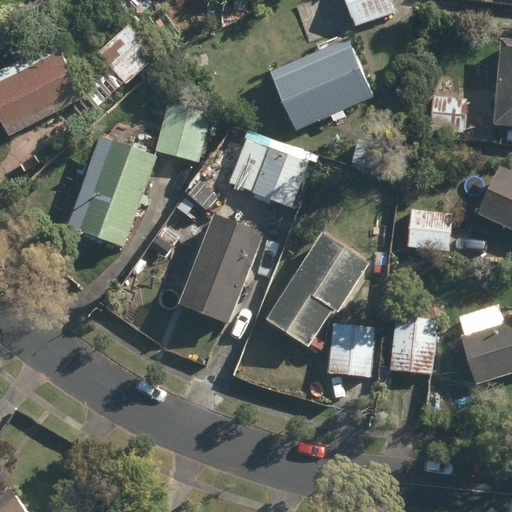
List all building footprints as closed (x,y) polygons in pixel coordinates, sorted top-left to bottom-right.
[(166,51),(186,35),(171,16),(158,0),(152,0),(136,12),(151,32),(166,51)] [(234,0),(234,13),(247,14),(248,0),(234,0)] [(342,0),(354,31),(396,16),(390,0),(342,0)] [(87,102),(96,112),(124,87),(125,88),(157,59),(129,28),(97,57),(111,72),(85,96),(87,102)] [(493,129),(511,130),(511,43),(500,43),(493,129)] [(271,77),(297,135),(331,120),(333,125),(344,120),(343,115),(372,102),(346,44),(271,77)] [(0,75),(0,123),(9,140),(84,102),(56,46),(0,75)] [(429,131),(464,135),(468,101),(433,97),(429,131)] [(158,155),(200,166),(212,119),(169,107),(158,155)] [(67,231),(124,252),(158,162),(101,141),(67,231)] [(253,196),(292,212),(308,169),(269,154),(253,196)] [(479,220),(511,234),(511,177),(500,172),(479,220)] [(409,251),(450,254),(453,217),(412,214),(409,251)] [(179,310),(228,329),(263,238),(214,219),(179,310)] [(264,325),(307,353),(333,313),(338,317),(369,269),(321,238),(264,325)] [(392,374),(433,377),(437,323),(396,320),(392,374)] [(460,342),(475,390),(511,378),(511,323),(503,326),(503,329),(460,342)] [(328,378),(372,381),(376,331),(332,328),(328,378)] [(0,496),(0,511),(23,511),(8,491),(0,496)]
